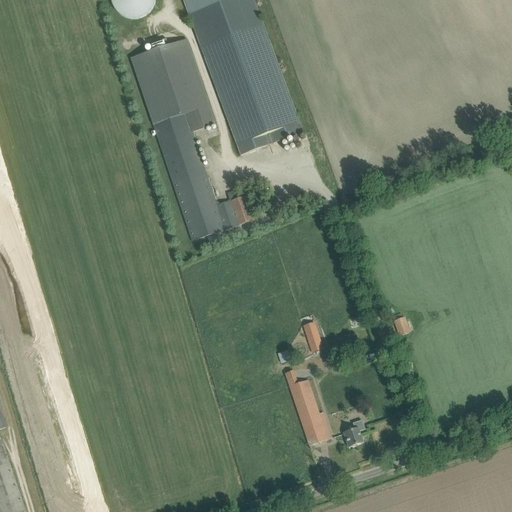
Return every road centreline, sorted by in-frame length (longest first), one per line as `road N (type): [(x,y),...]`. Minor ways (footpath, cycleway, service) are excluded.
road 1 (unclassified): [(422,460),(333,223)]
road 2 (unclassified): [(268,511),(422,460)]
